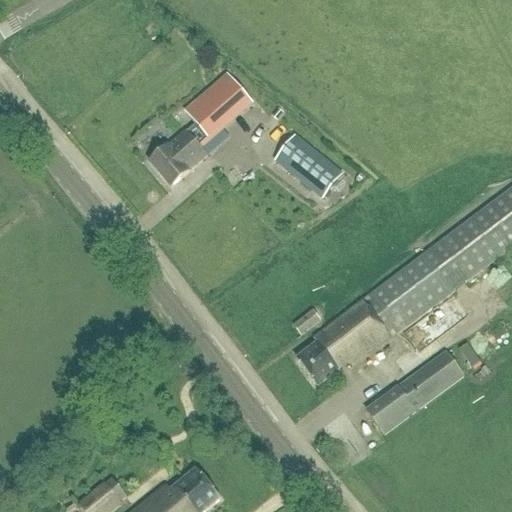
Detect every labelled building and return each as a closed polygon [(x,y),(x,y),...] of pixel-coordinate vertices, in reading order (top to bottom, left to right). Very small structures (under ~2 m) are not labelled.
[(233,83),(222,93),(241,114),(251,105),(233,83)] [(205,112),(192,123),(196,127),(187,135),(186,133),(150,164),(149,165),(172,191),(172,190),(208,159),(200,149),(221,131),(205,112)] [(343,177),(295,140),(275,164),(323,202),(343,177)] [(352,370),(454,293),(511,250),(511,192),(427,256),(313,342),(317,346),(297,362),(318,390),(349,366),(352,370)] [(300,339),(321,324),(313,312),(292,328),(300,339)] [(384,437),(464,383),(447,358),(366,414),(384,437)] [(208,511),(221,502),(196,473),(170,494),(166,489),(138,511),(208,511)] [(120,506),(127,500),(112,481),(102,488),(78,508),(80,511),(113,511),(121,507),(120,506)]
